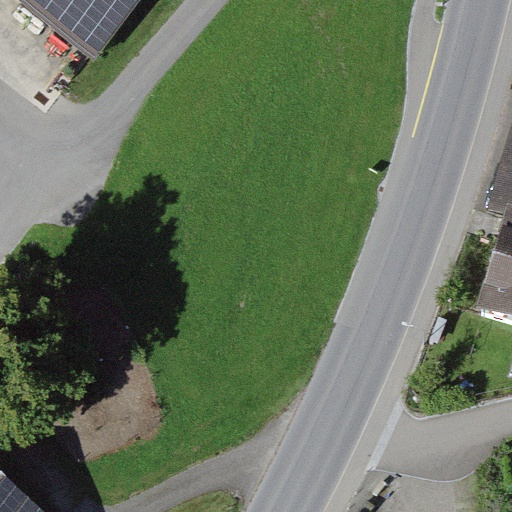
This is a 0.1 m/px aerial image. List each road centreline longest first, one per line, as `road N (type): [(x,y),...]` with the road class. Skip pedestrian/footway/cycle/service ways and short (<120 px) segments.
road 1 (secondary): [(486,0),(419,246),(292,511)]
road 2 (track): [(335,433),(511,421)]
